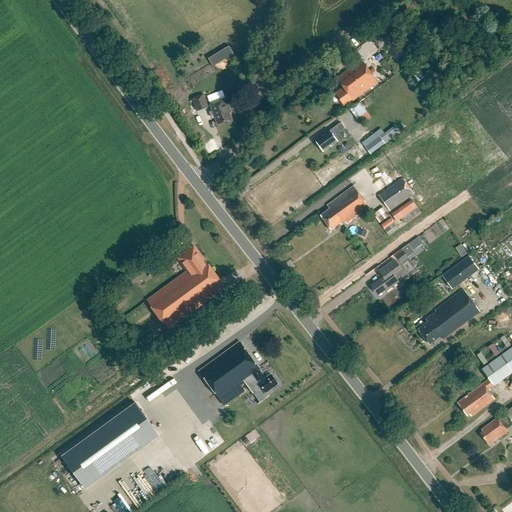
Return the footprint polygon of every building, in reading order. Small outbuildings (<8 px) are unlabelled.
[(390,25),(371,39),(379,50),(384,46),(387,49),(393,45),(391,41),(398,36),(390,25)] [(228,47),(225,39),(205,48),(209,55),(228,47)] [(213,67),(233,55),(230,49),(210,62),(213,67)] [(333,69),(348,58),(343,51),(328,62),(333,69)] [(404,63),(410,58),(406,53),(400,58),(404,63)] [(377,83),(360,60),(336,78),(343,87),(335,94),(344,107),(377,83)] [(391,69),(395,73),(399,70),(391,60),(387,63),(387,64),(391,69)] [(191,99),(196,112),(209,107),(204,95),(191,99)] [(231,113),(226,100),(210,105),(216,125),(232,120),(230,115),(231,113)] [(360,102),(351,109),(362,123),(371,117),(360,102)] [(345,129),(341,123),(315,141),(324,153),(338,142),(339,143),(343,140),(339,134),(345,129)] [(365,148),(370,155),(385,144),(379,137),(365,148)] [(414,195),(413,193),(397,170),(381,181),(387,189),(378,195),(390,211),(414,195)] [(346,225),(369,208),(353,187),(327,206),(330,209),(321,216),(331,230),(340,223),(342,225),(346,222),(346,225)] [(402,221),(418,210),(410,199),(394,210),(402,221)] [(379,223),(389,216),(383,208),(373,214),(379,223)] [(384,230),(394,223),(391,219),(381,225),(384,230)] [(418,237),(408,244),(414,251),(423,244),(418,237)] [(455,247),(461,256),(467,253),(461,244),(455,247)] [(168,329),(224,289),(203,258),(202,259),(193,247),(178,259),(187,272),(147,301),(168,329)] [(402,251),(395,257),(402,264),(408,258),(402,251)] [(469,256),(442,276),(452,289),(479,269),(476,264),(481,260),(475,252),(469,256)] [(397,279),(402,275),(398,270),(401,268),(395,260),(379,272),(383,277),(371,286),(378,295),(385,290),(386,292),(399,282),(397,279)] [(480,313),(462,290),(435,311),(436,312),(426,320),(427,322),(417,328),(430,345),(440,338),(442,341),(480,313)] [(133,324),(123,312),(115,319),(124,331),(133,324)] [(491,362),(511,347),(511,343),(507,336),(489,348),(493,353),(487,357),(491,362)] [(241,386),(253,377),(254,379),(248,383),(247,384),(254,393),(261,387),(266,393),(278,384),(271,374),(265,379),(260,372),(261,371),(240,342),(199,372),(224,406),(245,391),(241,386)] [(458,403),(467,416),(470,414),(471,416),(494,399),(490,394),(488,391),(511,373),(511,347),(481,369),(489,379),(482,384),(483,385),(458,403)] [(86,489),(159,436),(135,403),(62,457),(86,489)] [(511,407),(505,412),(506,414),(498,419),(498,418),(482,430),(484,432),(481,434),(489,445),(507,431),(506,430),(511,425),(511,407)] [(168,459),(159,466),(170,482),(191,467),(175,444),(163,452),(168,459)]
